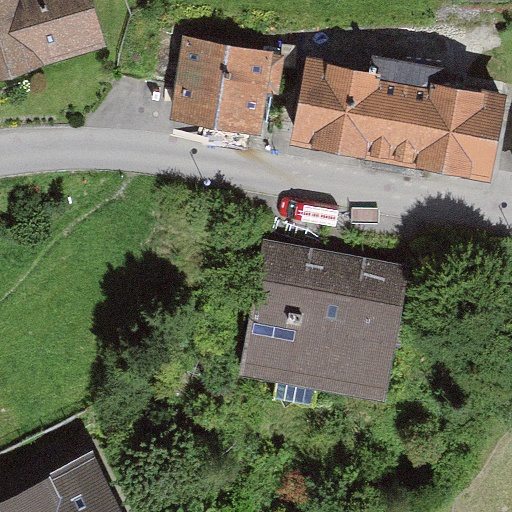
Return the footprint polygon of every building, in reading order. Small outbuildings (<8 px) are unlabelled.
[(0,0),(0,76),(104,45),(90,0),(0,0)] [(163,77),(169,33),(128,27),(121,71),(163,77)] [(270,92),(277,54),(176,36),(162,119),(250,134),(258,90),(270,92)] [(477,184),(493,97),(423,84),(426,65),(372,55),(369,71),(300,58),(283,148),(477,184)] [(400,271),(253,246),(234,358),(268,363),(265,382),(308,389),(311,370),(381,382),(400,271)] [(191,301),(170,302),(171,323),(192,322),(191,301)] [(0,511),(172,511),(125,401),(0,453),(0,511)]
